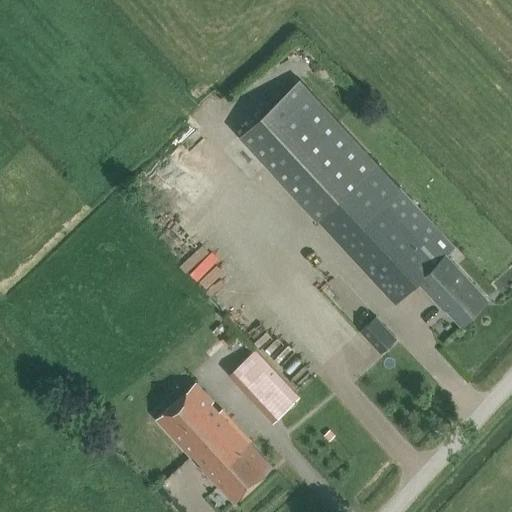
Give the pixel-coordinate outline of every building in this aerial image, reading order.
[(395,301),(423,276),(446,254),(455,246),(299,78),(241,131),(395,301)] [(180,149),(193,134),(184,126),(171,141),(180,149)] [(198,286),(219,266),(204,250),(183,270),(198,286)] [(462,323),(488,298),(456,264),(455,265),(446,254),(423,276),(434,288),(430,292),(441,304),(443,303),(462,323)] [(382,352),(398,338),(378,315),(361,330),(382,352)] [(268,357),(283,373),(297,360),(281,344),(268,357)] [(274,418),(300,397),(256,348),(230,371),(274,418)] [(230,418),(196,382),(156,417),(190,454),(230,418)] [(250,440),(230,418),(190,454),(192,455),(194,453),(202,462),(200,464),(212,477),(214,476),(234,499),(271,465),(249,441),(250,440)]
